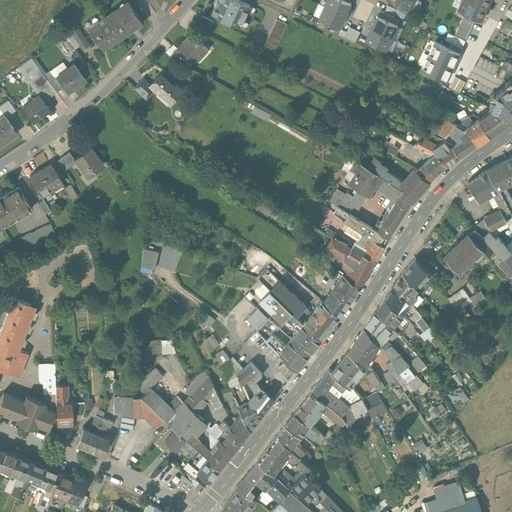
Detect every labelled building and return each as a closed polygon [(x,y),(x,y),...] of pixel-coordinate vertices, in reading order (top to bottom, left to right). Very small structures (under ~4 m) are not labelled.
[(250,6),(237,0),(217,0),(218,0),(217,0),(216,0),(214,5),(215,6),(211,14),(240,27),(250,6)] [(342,0),(326,0),(324,6),(346,16),(349,11),(348,10),(351,4),(342,0)] [(410,9),(414,0),(390,0),(399,4),(410,9)] [(481,20),(484,13),(485,13),(488,8),(487,8),(469,0),(462,0),(458,9),(459,10),(476,18),(481,20)] [(469,0),(487,8),(490,1),(491,2),(491,0),(469,0)] [(142,24),(128,2),(124,4),(125,6),(122,8),(121,6),(112,12),(113,14),(110,16),(109,15),(106,17),(108,20),(108,19),(121,38),(142,24)] [(410,9),(399,4),(397,10),(398,10),(408,15),(410,9)] [(397,10),(387,5),(385,11),(396,16),(398,10),(397,10)] [(346,16),(324,6),(318,18),(339,28),(342,21),(343,22),(346,16)] [(463,18),(473,23),(476,18),(459,10),(457,15),(463,18)] [(373,22),(370,28),(392,38),(397,26),(376,16),(373,22)] [(108,20),(106,17),(89,28),(91,31),(108,20)] [(211,28),(214,22),(203,17),(200,22),(211,28)] [(463,18),(460,23),(471,28),(473,23),(463,18)] [(104,50),(121,38),(108,19),(108,20),(91,31),(94,35),(93,35),(95,38),(96,37),(104,50)] [(511,26),(511,22),(505,19),(499,30),(508,35),(511,26)] [(287,25),(276,20),(264,47),(274,52),(287,25)] [(86,41),(73,22),(67,27),(73,36),(68,39),(75,49),(86,41)] [(460,23),(457,29),(468,34),(471,28),(460,23)] [(392,38),(370,28),(367,33),(368,34),(365,40),(386,50),(392,38)] [(455,34),(466,39),(468,34),(457,29),(455,34)] [(465,41),(448,33),(445,40),(462,48),(465,41)] [(208,49),(191,34),(176,49),(181,55),(190,63),(204,49),(206,51),(208,49)] [(434,42),(428,55),(453,67),(460,54),(434,42)] [(181,55),(176,49),(173,46),(166,53),(171,57),(176,60),(181,55)] [(453,67),(428,55),(422,68),(447,80),(453,67)] [(38,95),(43,102),(56,92),(47,80),(31,58),(18,68),(25,78),(38,96),(38,95)] [(511,65),(505,61),(502,67),(511,73),(511,65)] [(85,80),(74,64),(54,78),(62,88),(63,87),(66,91),(78,83),(79,84),(85,80)] [(17,84),(25,78),(18,68),(10,74),(17,84)] [(174,87),(162,75),(151,86),(150,86),(151,87),(158,94),(161,91),(172,103),(183,92),(176,85),(174,87)] [(62,88),(54,78),(53,76),(47,80),(56,92),(62,88)] [(150,86),(151,86),(145,80),(135,89),(142,96),(151,87),(150,86)] [(423,82),(420,88),(429,92),(431,85),(423,82)] [(511,83),(508,86),(507,85),(497,92),(489,107),(493,109),(502,113),(504,112),(511,121),(511,119),(511,83)] [(452,96),(443,92),(439,101),(448,106),(452,96)] [(38,95),(38,96),(32,100),(34,101),(24,108),(23,107),(22,107),(33,122),(49,110),(43,102),(38,95)] [(0,110),(4,115),(5,117),(15,110),(8,101),(0,106),(0,110)] [(252,112),(268,119),(271,112),(255,106),(252,112)] [(491,135),(511,121),(504,112),(502,113),(493,109),(479,119),(491,135)] [(5,117),(4,115),(0,117),(0,141),(1,142),(10,136),(11,137),(17,133),(5,117)] [(478,143),(491,135),(479,119),(473,123),(468,116),(461,119),(466,127),(478,143)] [(445,136),(455,124),(444,118),(443,120),(444,121),(440,127),(434,122),(431,128),(434,130),(445,136)] [(460,155),(478,143),(466,127),(463,129),(455,124),(445,136),(450,138),(454,135),(460,141),(453,146),(460,155)] [(393,135),(384,145),(396,155),(404,145),(393,135)] [(447,165),(460,155),(453,146),(449,149),(446,147),(448,145),(442,140),(437,146),(425,140),(421,144),(417,142),(415,146),(428,151),(433,154),(436,151),(447,165)] [(425,157),(428,151),(415,146),(413,150),(425,157)] [(103,166),(89,148),(73,159),(76,163),(87,178),(103,166)] [(434,175),(447,165),(436,151),(433,154),(424,163),(434,175)] [(73,159),(68,152),(56,161),(63,172),(76,163),(73,159)] [(511,155),(503,160),(511,177),(511,155)] [(377,174),(382,165),(383,164),(375,159),(369,169),(377,174)] [(511,177),(503,160),(487,168),(498,188),(511,181),(511,177)] [(366,197),(372,188),(370,187),(377,174),(369,169),(359,163),(347,183),(354,188),(353,189),(356,191),(366,197)] [(429,181),(434,175),(424,163),(417,169),(429,181)] [(62,183),(51,165),(41,170),(52,189),(62,183)] [(429,181),(417,169),(415,167),(410,172),(411,173),(403,182),(398,177),(386,170),(387,168),(382,165),(377,174),(403,189),(401,193),(412,200),(412,201),(430,181),(429,181)] [(479,174),(468,181),(478,199),(479,199),(494,191),(498,188),(487,168),(479,173),(479,174)] [(41,196),(52,189),(41,170),(30,177),(41,196)] [(70,184),(65,188),(71,199),(77,196),(70,184)] [(20,185),(0,196),(0,224),(0,225),(32,207),(20,185)] [(498,206),(500,209),(503,214),(510,211),(508,207),(498,188),(494,191),(495,193),(493,195),(499,206),(498,206)] [(355,216),(366,197),(356,191),(353,197),(346,193),(343,199),(334,194),(330,201),(338,206),(355,216)] [(388,237),(412,200),(401,193),(387,215),(385,213),(377,226),(379,228),(378,229),(378,230),(388,237)] [(45,215),(51,211),(44,200),(38,203),(45,215)] [(351,223),(355,216),(338,206),(334,213),(342,218),(349,222),(351,223)] [(483,212),(481,214),(491,229),(496,233),(501,230),(499,225),(506,221),(503,214),(500,209),(486,216),(483,212)] [(355,216),(351,223),(364,232),(365,230),(377,238),(385,243),(388,237),(378,230),(378,229),(355,216)] [(345,228),(349,222),(342,218),(338,224),(345,228)] [(383,245),(385,243),(377,238),(365,230),(364,232),(351,223),(349,222),(345,228),(345,230),(357,237),(352,245),(350,248),(351,248),(347,255),(352,258),(350,263),(355,266),(363,253),(375,260),(383,245)] [(55,236),(51,225),(20,238),(24,249),(55,236)] [(469,232),(445,254),(450,259),(444,264),(456,277),(462,272),(461,271),(482,251),(487,256),(494,249),(483,237),(478,231),(477,232),(474,228),(469,232)] [(327,229),(324,233),(332,238),(333,239),(336,234),(327,229)] [(489,231),(483,237),(494,249),(511,268),(511,253),(496,239),(498,237),(489,231)] [(361,285),(375,260),(363,253),(355,266),(350,263),(352,258),(347,255),(351,248),(350,248),(346,246),(333,239),(332,238),(327,247),(339,254),(339,262),(349,269),(345,275),(361,285)] [(3,246),(0,247),(0,260),(8,255),(3,246)] [(160,251),(149,248),(144,265),(155,268),(160,251)] [(424,265),(415,257),(402,272),(418,288),(418,287),(432,272),(424,265)] [(424,265),(432,272),(437,267),(428,259),(424,265)] [(269,289),(303,322),(311,312),(292,293),(291,294),(266,270),(258,278),(269,289)] [(414,291),(418,288),(402,272),(393,284),(409,300),(411,302),(418,295),(418,294),(414,291)] [(340,316),(361,285),(345,275),(343,273),(323,302),(340,316)] [(311,312),(322,301),(298,281),(290,291),(292,293),(311,312)] [(409,300),(393,284),(385,297),(398,310),(405,304),(407,306),(406,309),(416,321),(422,317),(411,302),(409,300)] [(449,299),(456,308),(470,297),(463,288),(449,299)] [(303,322),(269,289),(259,300),(271,312),(282,322),(285,319),(297,330),(303,322)] [(476,302),(486,299),(483,291),(473,294),(476,302)] [(398,310),(385,297),(376,309),(393,326),(399,332),(404,327),(398,322),(404,316),(398,310)] [(0,368),(18,375),(26,354),(17,350),(19,344),(24,346),(26,339),(22,337),(25,330),(29,332),(32,325),(27,323),(30,317),(34,319),(37,312),(32,311),(33,308),(29,307),(30,304),(13,298),(0,329),(0,368)] [(321,338),(340,316),(323,302),(322,301),(311,312),(303,322),(321,338)] [(376,309),(363,329),(378,343),(382,336),(393,326),(376,309)] [(63,319),(71,316),(69,310),(61,313),(63,319)] [(248,321),(256,330),(267,319),(258,311),(248,321)] [(267,340),(279,327),(268,317),(267,319),(256,330),(267,340)] [(438,337),(422,317),(416,321),(432,341),(438,337)] [(309,354),(321,338),(303,322),(297,330),(290,338),(290,339),(309,354)] [(297,370),(309,354),(290,339),(290,338),(279,327),(267,340),(277,350),(297,370)] [(363,329),(348,350),(365,365),(378,343),(363,329)] [(239,348),(241,350),(250,358),(251,358),(261,347),(266,352),(270,359),(278,367),(276,370),(279,372),(288,361),(277,351),(277,350),(267,340),(256,330),(239,348)] [(213,334),(209,336),(214,347),(219,345),(213,334)] [(387,342),(382,336),(378,343),(385,349),(398,372),(400,371),(415,391),(423,385),(413,372),(413,371),(408,366),(408,367),(387,342)] [(170,338),(141,341),(142,354),(174,351),(170,338)] [(231,379),(238,376),(238,375),(250,362),(256,369),(259,366),(251,358),(250,358),(241,350),(235,356),(243,363),(235,370),(228,373),(231,379)] [(348,350),(332,370),(348,383),(351,385),(366,366),(365,365),(348,350)] [(417,371),(427,365),(420,353),(410,360),(417,371)] [(284,387),(297,370),(288,361),(279,372),(274,379),(284,387)] [(256,369),(250,362),(238,375),(238,376),(245,390),(247,389),(244,383),(251,376),(255,380),(261,375),(256,369)] [(55,364),(39,364),(39,378),(43,378),(55,378),(55,364)] [(156,366),(139,382),(147,391),(164,375),(156,366)] [(216,408),(222,403),(205,368),(184,390),(189,395),(193,391),(201,397),(203,400),(211,396),(216,408)] [(329,368),(312,390),(330,405),(338,396),(348,383),(332,370),(329,368)] [(374,369),(367,374),(375,385),(381,381),(374,369)] [(275,397),(284,387),(274,379),(270,384),(265,379),(261,375),(255,380),(261,387),(265,390),(266,390),(275,397)] [(54,412),(56,412),(55,393),(55,387),(55,378),(43,378),(44,403),(45,404),(44,407),(54,411),(54,412)] [(448,392),(456,402),(461,397),(465,402),(471,398),(460,383),(448,392)] [(67,386),(55,387),(55,393),(56,412),(56,424),(62,424),(71,424),(71,420),(71,416),(74,416),(73,410),(70,410),(70,404),(67,404),(67,397),(67,386)] [(231,389),(224,392),(228,401),(235,397),(231,389)] [(263,413),(275,397),(266,390),(265,390),(257,401),(253,405),(263,413)] [(312,390),(302,402),(316,413),(321,407),(339,422),(334,427),(342,434),(349,425),(344,416),(330,405),(312,390)] [(191,408),(201,397),(193,391),(189,395),(184,401),(191,408)] [(362,400),(367,409),(381,402),(376,392),(362,400)] [(23,401),(3,393),(0,399),(0,410),(12,415),(17,417),(15,421),(35,429),(37,425),(48,429),(54,412),(54,411),(44,407),(45,404),(44,403),(25,396),(23,401)] [(166,407),(160,414),(165,418),(176,429),(186,438),(194,445),(200,439),(192,432),(203,420),(191,408),(184,401),(178,395),(166,407)] [(156,428),(165,418),(160,414),(153,407),(142,397),(135,397),(114,396),(114,414),(133,417),(144,417),(156,428)] [(367,409),(362,400),(349,405),(338,396),(330,405),(344,416),(349,425),(356,418),(367,409)] [(153,407),(160,414),(166,407),(159,400),(153,407)] [(250,430),(263,413),(253,405),(252,404),(250,400),(240,407),(247,423),(250,430)] [(302,402),(295,412),(310,424),(318,414),(316,413),(302,402)] [(85,403),(70,404),(70,410),(73,410),(74,416),(71,416),(71,420),(81,420),(86,409),(85,403)] [(295,412),(286,423),(301,436),(305,431),(314,439),(320,432),(310,424),(295,412)] [(90,428),(90,431),(96,434),(103,418),(96,415),(96,414),(95,413),(94,415),(95,416),(90,428)] [(240,443),(250,430),(247,423),(241,414),(230,428),(226,424),(224,428),(240,443)] [(103,418),(96,434),(101,436),(104,433),(107,426),(110,428),(114,420),(111,419),(110,421),(103,418)] [(220,469),(240,443),(224,428),(219,424),(216,422),(213,425),(212,427),(209,430),(219,439),(216,443),(220,446),(209,459),(220,469)] [(286,423),(277,434),(300,456),(305,451),(296,442),(301,436),(286,423)] [(75,444),(88,450),(96,434),(90,431),(82,428),(75,444)] [(181,444),(186,438),(176,429),(165,441),(175,450),(181,444)] [(330,436),(333,432),(329,429),(324,436),(327,440),(333,448),(337,444),(330,436)] [(327,440),(324,436),(321,433),(320,432),(314,439),(319,442),(320,440),(324,443),(327,440)] [(101,436),(96,434),(88,450),(102,456),(109,439),(101,436)] [(300,456),(277,434),(258,460),(272,472),(274,472),(288,453),(290,455),(291,459),(304,471),(309,466),(300,456)] [(199,449),(194,445),(186,438),(181,444),(186,449),(193,456),(199,449)] [(422,439),(413,444),(419,454),(428,448),(422,439)] [(199,449),(193,456),(192,457),(197,461),(204,454),(199,449)] [(17,456),(2,451),(0,456),(0,470),(1,469),(11,473),(17,456)] [(300,456),(309,466),(315,461),(309,455),(309,454),(305,451),(300,456)] [(31,462),(17,456),(11,473),(13,474),(12,476),(15,477),(15,475),(19,476),(18,478),(17,478),(13,489),(20,491),(20,490),(22,484),(31,462)] [(210,481),(220,469),(209,459),(209,458),(198,472),(210,481)] [(258,460),(245,475),(254,482),(255,482),(257,483),(259,480),(268,487),(270,485),(278,476),(277,475),(274,472),(272,472),(258,460)] [(45,467),(31,462),(22,484),(26,485),(28,480),(39,484),(45,467)] [(58,472),(45,467),(39,484),(37,488),(40,489),(41,492),(37,504),(39,504),(45,507),(50,493),(58,472)] [(304,473),(300,470),(292,477),(284,469),(277,475),(278,476),(287,486),(317,511),(345,511),(305,472),(304,473)] [(58,471),(58,472),(50,493),(66,499),(74,478),(58,471)] [(189,492),(195,482),(177,471),(171,481),(189,492)] [(245,475),(241,481),(250,488),(254,482),(245,475)] [(317,511),(287,486),(278,476),(270,485),(285,501),(298,511),(317,511)] [(86,482),(74,478),(66,499),(78,503),(81,494),(86,482)] [(254,491),(250,488),(241,481),(236,486),(239,488),(244,493),(253,497),(254,495),(252,494),(254,491)] [(426,502),(428,511),(438,511),(466,503),(459,481),(435,489),(438,498),(426,502)] [(105,484),(98,495),(114,506),(125,511),(152,511),(153,511),(153,510),(154,510),(155,509),(156,509),(156,510),(122,492),(121,494),(105,484)] [(227,511),(247,511),(258,500),(253,497),(244,493),(239,488),(222,509),(227,511)] [(17,497),(20,491),(13,489),(11,495),(17,497)] [(87,497),(81,494),(78,503),(76,507),(82,509),(87,497)] [(98,495),(94,502),(107,511),(110,511),(114,506),(98,495)] [(466,503),(438,511),(475,511),(471,501),(466,503)] [(107,511),(94,502),(87,511),(107,511)]
